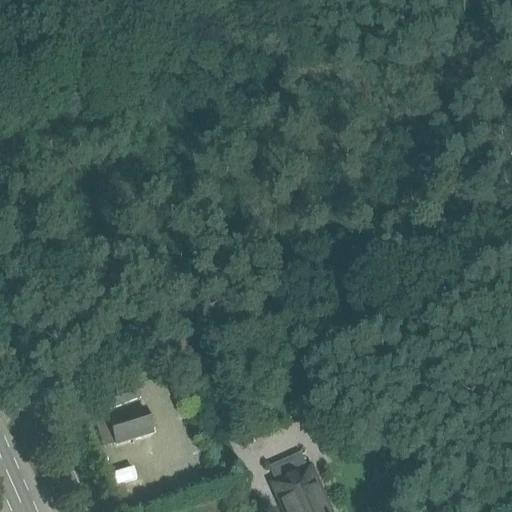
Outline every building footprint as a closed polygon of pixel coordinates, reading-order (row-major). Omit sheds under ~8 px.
[(135,387),(98,402),(103,414),(140,399),(135,387)] [(108,422),(116,447),(153,436),(145,411),(108,422)] [(281,444),(276,434),(268,437),(272,448),(281,444)] [(213,456),(216,465),(224,461),(221,453),(213,456)] [(133,471),(105,479),(108,491),(136,483),(133,471)] [(278,489),(288,511),(325,511),(310,475),(278,489)] [(111,491),(117,511),(127,511),(130,511),(123,488),(111,491)]
